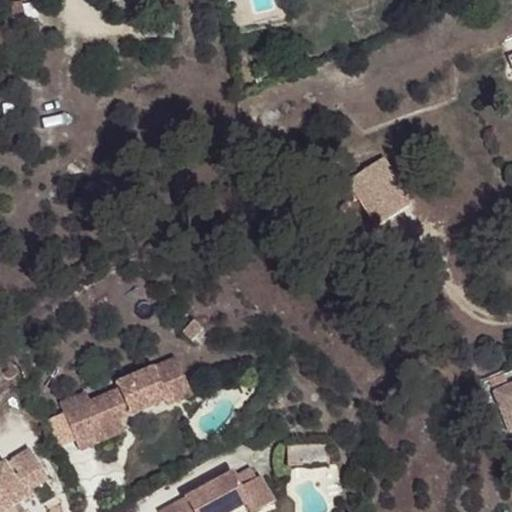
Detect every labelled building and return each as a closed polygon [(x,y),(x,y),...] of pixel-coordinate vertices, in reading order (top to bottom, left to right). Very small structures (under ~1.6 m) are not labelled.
[(11,4),(13,29),(24,28),(22,2),(11,4)] [(147,22),(147,38),(175,40),(175,24),(147,22)] [(204,331),(195,324),(186,334),(195,341),(204,331)] [(43,357),(30,342),(13,358),(26,373),(43,357)] [(84,393),(57,404),(77,450),(93,443),(86,426),(115,414),(126,409),(128,415),(163,401),(165,405),(190,394),(174,357),(161,363),(163,370),(88,402),(84,393)] [(18,374),(16,368),(6,360),(0,369),(0,374),(8,381),(11,381),(16,378),(18,374)] [(86,426),(93,443),(122,431),(115,414),(86,426)] [(325,444),(286,447),(287,467),(327,464),(325,444)] [(0,511),(20,500),(19,496),(45,481),(27,450),(8,461),(14,472),(19,479),(11,484),(7,476),(0,464),(0,511)] [(7,476),(11,484),(19,479),(14,472),(7,476)] [(231,474),(183,500),(190,511),(231,511),(245,505),(248,511),(253,511),(272,502),(258,477),(239,488),(231,474)] [(190,511),(183,500),(160,511),(190,511)]
